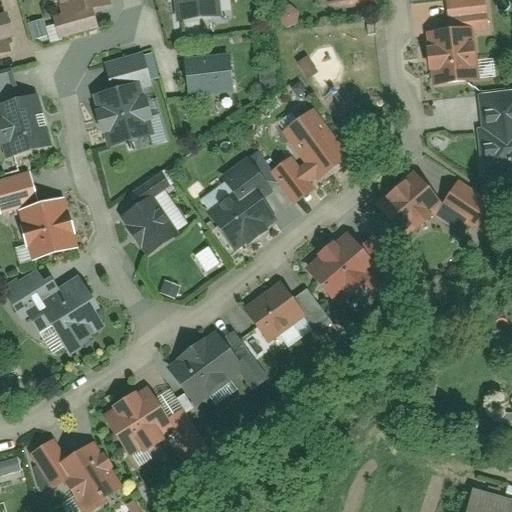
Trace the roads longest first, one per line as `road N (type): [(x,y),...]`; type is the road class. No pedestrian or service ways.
road 1 (residential): [(401,0),(394,83),(412,103),(411,148),(169,336)]
road 2 (residential): [(169,336),(108,258),(66,89),(86,52),(122,38),(142,9),(139,0)]
road 3 (residential): [(169,336),(0,438)]
